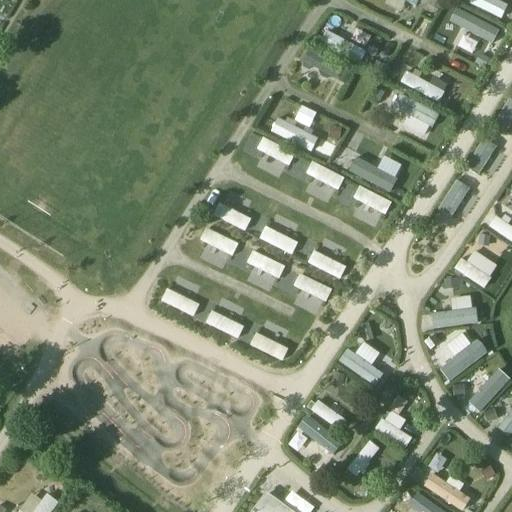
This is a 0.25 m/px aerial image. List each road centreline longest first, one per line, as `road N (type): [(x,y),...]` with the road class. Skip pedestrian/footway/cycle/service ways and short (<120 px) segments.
road 1 (unknown): [(401,298),(423,284),(511,156)]
road 2 (unknown): [(337,0),(449,59)]
